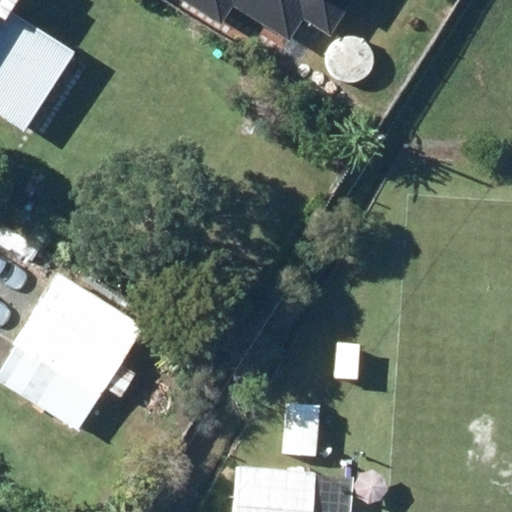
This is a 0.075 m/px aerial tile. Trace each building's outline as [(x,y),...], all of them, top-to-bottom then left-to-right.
[(380,0),(223,0),(213,17),(326,84),(351,42),(367,51),(393,7),(380,0)] [(0,129),(4,133),(54,55),(0,20),(0,129)] [(46,277),(0,348),(0,391),(64,433),(93,389),(106,398),(122,373),(109,365),(130,332),(46,277)] [(324,344),(323,379),(342,380),(343,345),(324,344)] [(280,413),(278,446),(303,448),(306,415),(280,413)] [(221,511),(293,511),(297,473),(225,468),(221,511)]
